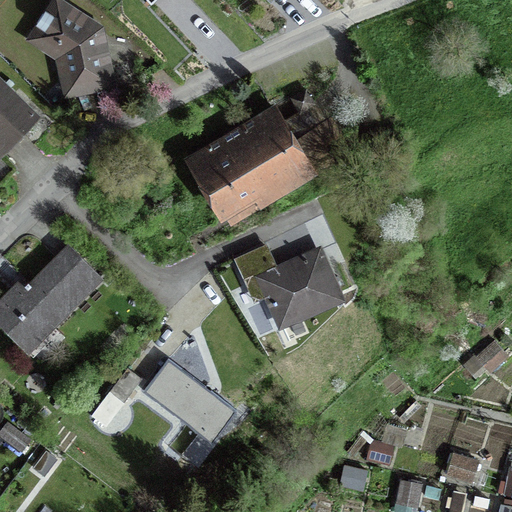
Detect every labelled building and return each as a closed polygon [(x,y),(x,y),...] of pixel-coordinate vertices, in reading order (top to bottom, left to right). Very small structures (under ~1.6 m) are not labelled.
[(67,92),(109,83),(101,46),(98,44),(93,45),(92,41),(95,37),(93,27),(55,3),(39,28),(55,38),(67,92)] [(0,152),(33,118),(0,86),(0,152)] [(294,98),(294,100),(300,111),(312,104),(306,93),(304,93),(294,98)] [(312,175),(272,108),(187,158),(223,217),(234,211),(239,219),(312,175)] [(363,169),(407,135),(397,122),(353,156),(363,169)] [(245,285),(259,279),(278,320),(336,294),(318,252),(275,271),(264,246),(234,260),(245,285)] [(22,294),(15,287),(0,301),(0,325),(26,351),(99,278),(68,247),(29,286),(27,283),(23,287),(26,290),(22,294)] [(509,354),(495,338),(476,354),(474,353),(462,363),(475,378),(488,367),(491,371),(509,354)] [(227,408),(167,361),(147,386),(207,433),(227,408)] [(140,380),(125,369),(107,392),(122,404),(140,380)] [(6,423),(0,430),(0,437),(20,452),(29,440),(6,423)] [(395,444),(372,438),(367,456),(390,462),(395,444)] [(479,458),(454,449),(446,472),(472,480),(479,458)] [(368,469),(344,463),(339,484),(364,489),(368,469)] [(422,481),(401,477),(396,501),(418,505),(422,481)] [(462,511),(466,491),(453,489),(448,511),(462,511)]
